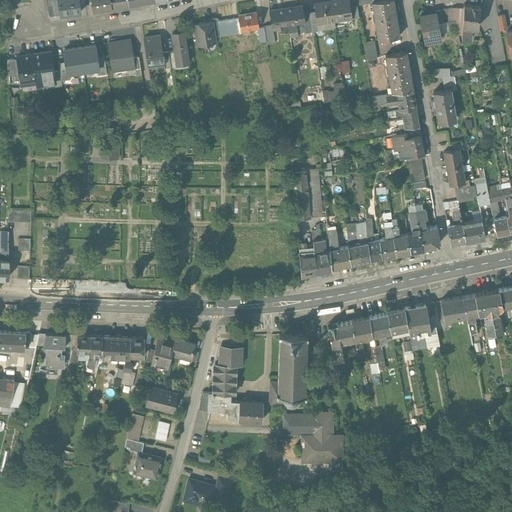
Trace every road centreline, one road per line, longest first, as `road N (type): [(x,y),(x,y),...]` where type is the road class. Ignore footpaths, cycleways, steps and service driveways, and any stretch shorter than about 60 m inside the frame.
road 1 (residential): [(404,0),(450,273)]
road 2 (secondary): [(210,308),(327,299),(450,273)]
road 3 (secondary): [(0,301),(210,308)]
road 4 (residential): [(161,511),(210,308)]
road 5 (residential): [(209,0),(52,32),(28,23)]
